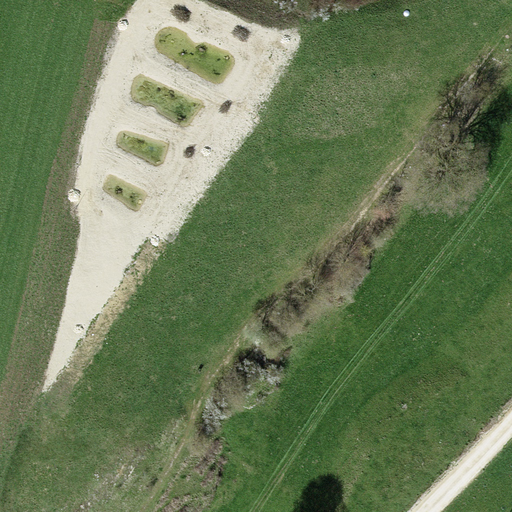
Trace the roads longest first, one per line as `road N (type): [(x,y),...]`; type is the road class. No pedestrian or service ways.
road 1 (track): [(511,23),(334,243)]
road 2 (track): [(424,511),(511,422)]
